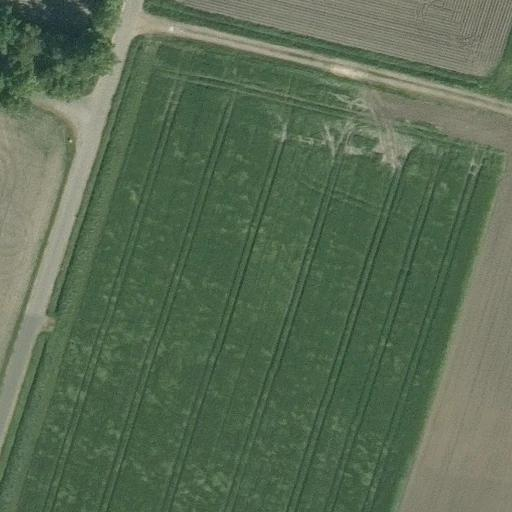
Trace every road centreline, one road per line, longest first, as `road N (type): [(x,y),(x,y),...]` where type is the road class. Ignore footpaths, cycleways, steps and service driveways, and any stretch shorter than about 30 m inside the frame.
road 1 (unclassified): [(0,428),(135,0)]
road 2 (track): [(129,18),(511,110)]
